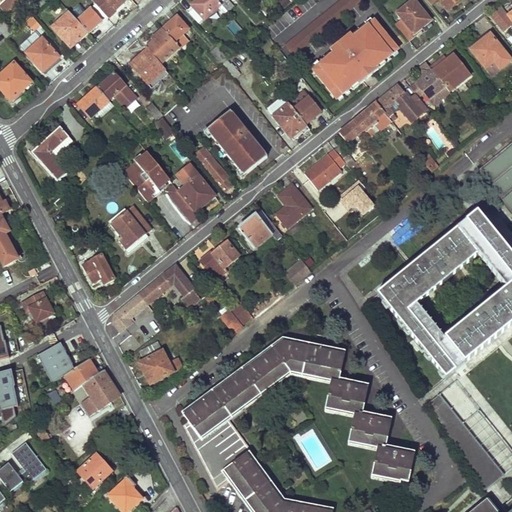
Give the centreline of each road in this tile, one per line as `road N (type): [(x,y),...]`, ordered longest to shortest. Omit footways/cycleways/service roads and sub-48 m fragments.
road 1 (residential): [(92,321),(490,0)]
road 2 (tertiary): [(92,321),(193,511)]
road 3 (residential): [(0,139),(161,0)]
road 4 (tertiary): [(0,145),(92,321)]
